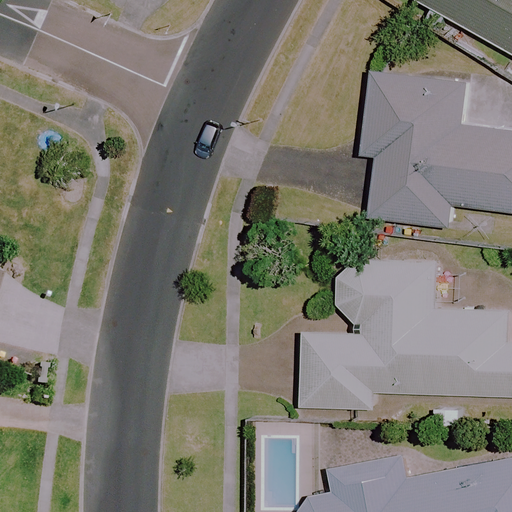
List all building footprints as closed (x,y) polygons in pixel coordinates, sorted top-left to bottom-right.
[(511,0),(431,0),(427,9),(511,55),(511,0)] [(472,81),(384,72),(375,156),(385,157),(378,218),(456,227),(459,205),(511,210),(511,132),(467,128),(472,81)] [(387,392),(511,394),(511,311),(442,310),(442,263),(349,261),(347,335),(314,333),(310,405),(387,408),(387,392)] [(298,374),(250,374),(250,397),(298,398),(298,374)] [(511,511),(511,457),(424,473),(421,454),(339,469),(344,494),(306,501),(307,511),(511,511)]
